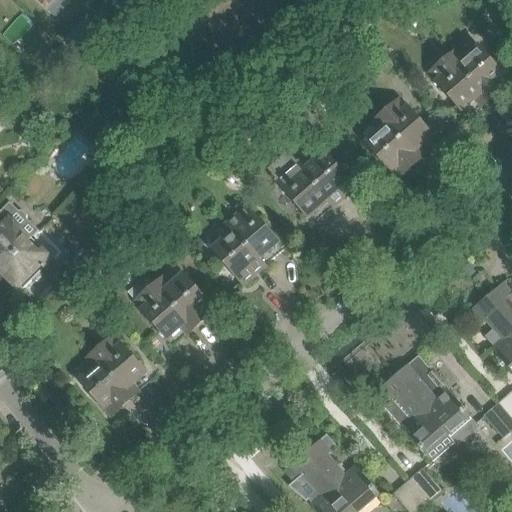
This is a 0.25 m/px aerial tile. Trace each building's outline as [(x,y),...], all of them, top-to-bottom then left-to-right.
[(35,0),(46,10),(56,0),(35,0)] [(71,0),(56,0),(46,10),(62,25),(79,8),(71,0)] [(95,98),(123,70),(102,49),(74,77),(95,98)] [(476,53),(457,68),(480,96),(488,104),(508,86),(476,52),(476,53)] [(450,61),(431,78),(461,112),(480,96),(457,68),(451,61),(450,61)] [(228,105),(215,92),(205,102),(218,115),(228,105)] [(250,121),(256,115),(245,102),(238,108),(250,121)] [(410,155),(431,137),(399,104),(380,121),(387,128),(387,129),(410,155),(417,163),(410,155)] [(120,135),(109,127),(93,147),(104,156),(120,135)] [(397,180),(417,163),(410,155),(387,129),(387,128),(366,147),(397,180)] [(352,194),(352,193),(321,159),(302,176),(295,167),(295,168),(302,176),(327,204),(333,211),(352,194)] [(302,176),(295,168),(289,161),(270,177),(276,184),(307,221),(327,204),(302,176)] [(173,174),(163,183),(171,194),(182,184),(173,174)] [(0,271),(0,272),(33,240),(40,233),(29,222),(27,221),(27,217),(22,212),(13,211),(6,204),(0,209),(0,271)] [(257,265),(277,248),(245,211),(226,229),(232,236),(232,237),(257,266),(264,273),(257,265)] [(245,290),(264,273),(257,266),(232,237),(213,253),(245,290)] [(33,240),(0,272),(20,292),(42,270),(44,272),(55,261),(54,261),(61,254),(49,243),(43,250),(33,240)] [(88,275),(96,267),(88,259),(80,267),(88,275)] [(156,289),(147,278),(128,294),(138,305),(133,309),(166,341),(186,328),(192,335),(195,333),(156,289)] [(156,289),(195,333),(213,316),(182,281),(164,297),(156,289)] [(487,301),(488,301),(511,329),(511,291),(506,285),(487,301)] [(487,301),(466,319),(477,331),(485,323),(494,333),(486,340),(495,350),(492,352),(511,374),(511,329),(488,301),(487,301)] [(124,396),(144,377),(112,344),(93,361),(99,368),(131,405),(124,396)] [(418,360),(396,379),(448,439),(453,445),(455,448),(467,438),(466,437),(477,427),(419,359),(418,360)] [(112,419),(131,405),(99,368),(80,383),(112,419)] [(396,379),(373,398),(401,430),(425,459),(430,465),(453,445),(448,439),(396,379)] [(511,393),(499,404),(511,419),(511,393)] [(504,440),(511,433),(511,419),(499,404),(484,417),(504,440)] [(327,438),(305,457),(353,511),(362,511),(380,497),(356,469),(346,478),(328,458),(337,450),(327,438)] [(305,457),(284,475),(293,486),(289,490),(307,505),(308,503),(311,507),(310,508),(313,511),(353,511),(305,457)] [(409,482),(428,505),(444,492),(424,469),(409,482)] [(407,511),(420,511),(428,505),(409,482),(393,495),(407,511)]
